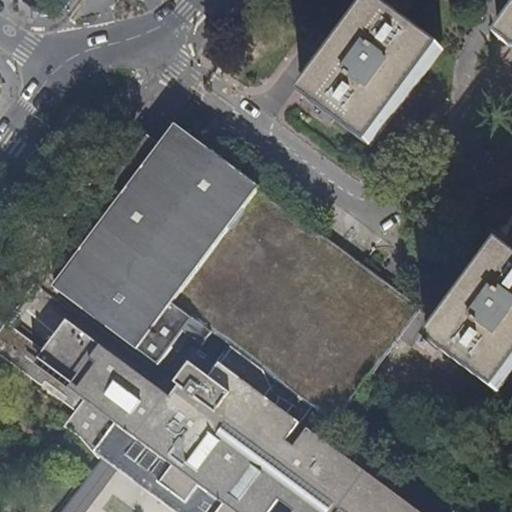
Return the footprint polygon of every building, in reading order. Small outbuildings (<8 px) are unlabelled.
[(511,78),(511,5),(478,53),(511,78)] [(416,63),(352,16),(280,114),(344,161),(416,63)] [(175,127),(162,145),(117,206),(104,223),(91,241),(195,318),(216,333),(221,337),(233,346),(317,408),(338,424),(372,379),(421,312),(175,127)] [(102,194),(117,206),(162,145),(147,133),(102,194)] [(159,367),(184,334),(195,318),(91,241),(55,289),(159,367)] [(511,369),(511,254),(502,247),(431,344),(495,392),(511,369)] [(12,329),(41,290),(34,285),(5,324),(12,329)] [(195,318),(184,334),(203,349),(216,333),(195,318)] [(128,365),(70,323),(47,355),(94,389),(99,382),(110,389),(128,365)] [(317,408),(233,346),(215,370),(218,373),(213,379),(194,365),(179,386),(182,388),(174,400),(128,365),(110,389),(99,382),(94,389),(47,355),(12,329),(5,324),(0,331),(0,357),(42,388),(46,383),(67,399),(64,405),(76,414),(64,429),(80,438),(98,460),(100,462),(104,457),(124,430),(131,435),(134,432),(232,504),(225,511),(275,511),(283,502),(296,511),(393,511),(387,507),(398,492),(409,477),(358,439),(336,469),(304,446),(294,459),(285,452),(295,438),(317,408)] [(67,399),(46,383),(42,388),(64,405),(67,399)] [(124,430),(104,457),(100,462),(63,511),(89,511),(121,470),(177,511),(225,511),(232,504),(134,432),(131,435),(124,430)] [(294,459),(304,446),(295,438),(285,452),(294,459)] [(424,511),(398,492),(387,507),(393,511),(424,511)]
